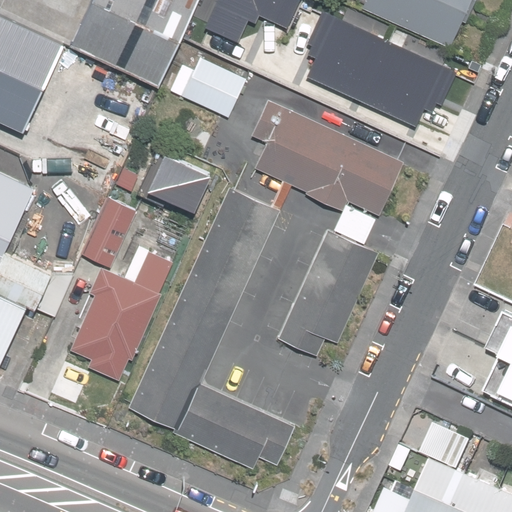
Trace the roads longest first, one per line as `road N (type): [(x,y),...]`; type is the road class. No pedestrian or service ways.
road 1 (residential): [(511,103),(319,511)]
road 2 (primary): [(0,432),(189,511)]
